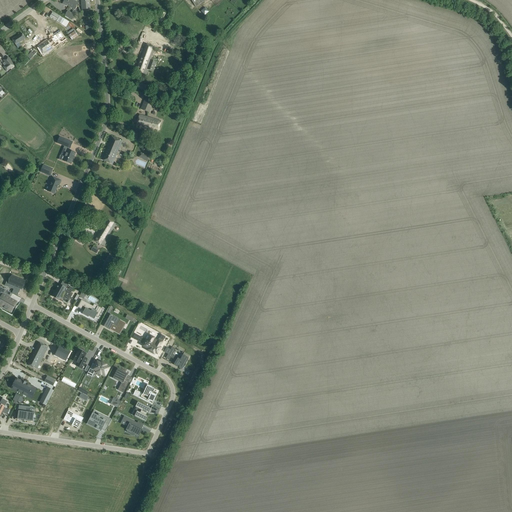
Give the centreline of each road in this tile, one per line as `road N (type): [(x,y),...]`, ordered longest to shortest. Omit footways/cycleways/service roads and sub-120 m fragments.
road 1 (residential): [(0,432),(147,453),(172,397),(165,377),(31,304)]
road 2 (unclassified): [(97,0),(107,111),(43,276)]
